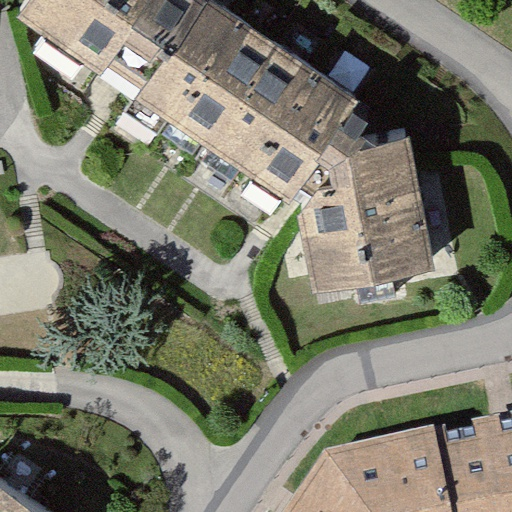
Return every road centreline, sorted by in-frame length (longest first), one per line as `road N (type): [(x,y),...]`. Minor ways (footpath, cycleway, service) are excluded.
road 1 (residential): [(225,511),(294,407),(319,383),(349,369),(511,339)]
road 2 (residential): [(511,103),(491,75),(378,0)]
